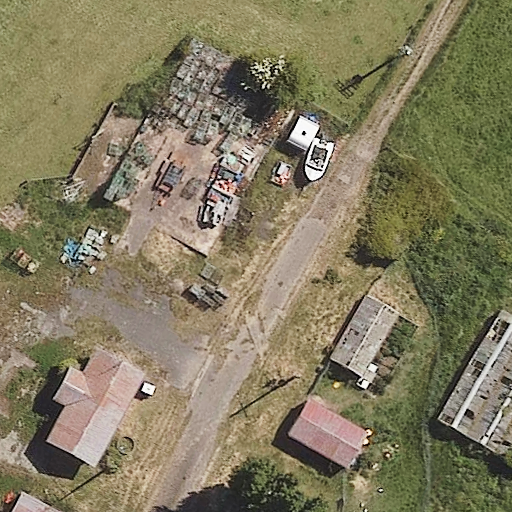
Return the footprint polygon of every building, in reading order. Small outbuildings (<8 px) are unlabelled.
[(397,315),(364,296),(327,361),(360,379),(397,315)] [(511,320),(496,312),(433,422),(511,467),(511,320)] [(135,377),(74,344),(45,397),(59,405),(38,444),(85,470),(135,377)] [(361,433),(304,400),(282,437),(339,470),(361,433)] [(51,511),(16,494),(6,511),(51,511)]
